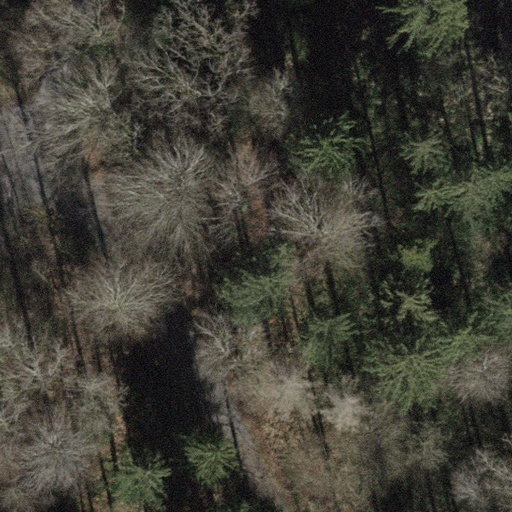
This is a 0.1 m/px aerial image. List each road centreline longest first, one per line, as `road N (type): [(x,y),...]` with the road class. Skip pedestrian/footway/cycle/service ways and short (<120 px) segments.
road 1 (track): [(0,112),(37,141),(173,338),(272,511)]
road 2 (track): [(84,0),(37,141),(0,217)]
